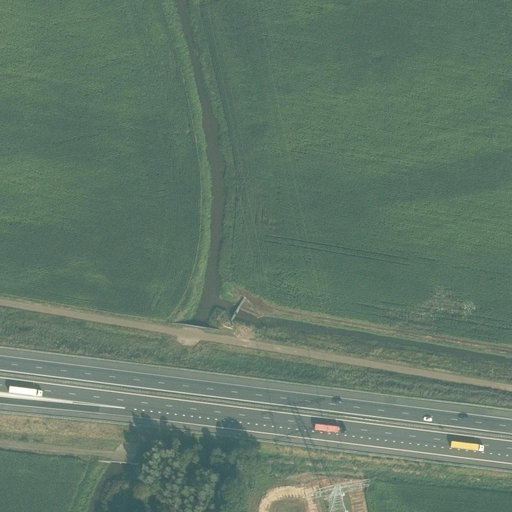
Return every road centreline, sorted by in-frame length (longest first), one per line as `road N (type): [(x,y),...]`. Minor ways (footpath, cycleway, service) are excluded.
road 1 (unclassified): [(0,306),(511,388)]
road 2 (motorway): [(511,423),(0,362)]
road 3 (motorway): [(126,400),(511,448)]
road 4 (motorway): [(0,385),(126,400)]
road 5 (motorway): [(0,400),(126,400)]
road 6 (track): [(0,446),(125,458)]
